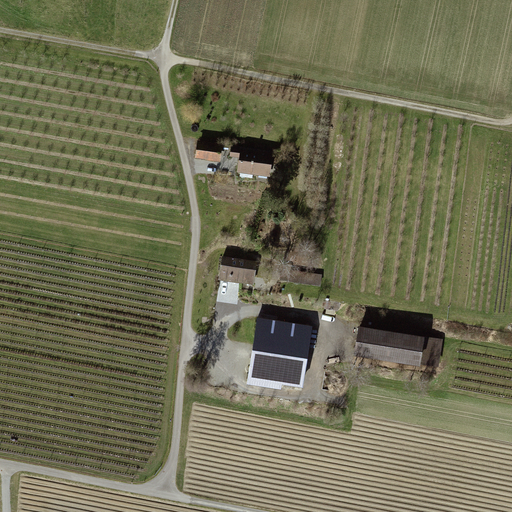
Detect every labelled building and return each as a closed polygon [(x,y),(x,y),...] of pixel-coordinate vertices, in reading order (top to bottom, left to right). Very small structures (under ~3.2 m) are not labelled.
[(220,146),(200,143),(198,155),(218,158),(220,146)] [(272,153),(233,147),(231,155),(241,157),(239,170),(241,170),(240,176),(253,178),(254,172),(269,174),(272,153)] [(257,262),(223,257),(220,278),(254,283),(257,262)] [(321,276),(291,271),(289,280),(320,285),(321,276)] [(312,327),(258,319),(248,381),(277,385),(281,383),(282,377),(303,381),(312,327)] [(423,337),(360,328),(357,352),(419,361),(423,337)] [(440,340),(423,337),(419,361),(436,364),(440,340)]
